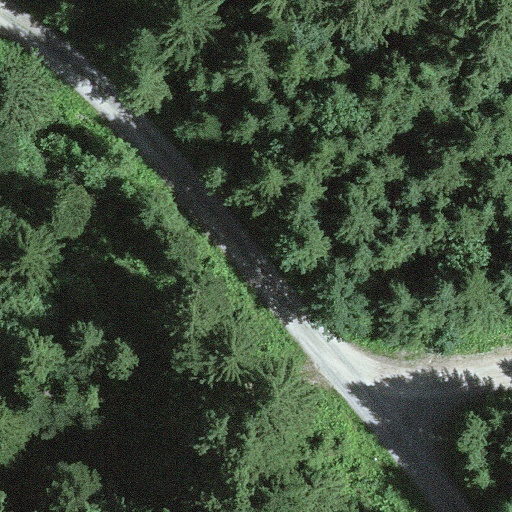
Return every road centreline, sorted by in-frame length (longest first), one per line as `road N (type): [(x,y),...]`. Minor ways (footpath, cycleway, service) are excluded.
road 1 (track): [(368,394),(59,50),(0,12)]
road 2 (track): [(460,511),(368,394)]
road 3 (track): [(368,394),(511,368)]
